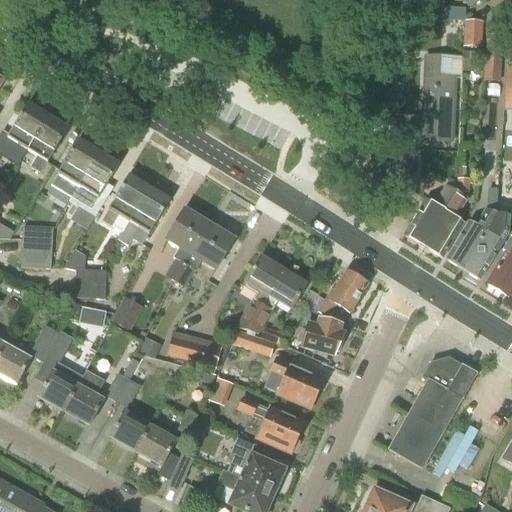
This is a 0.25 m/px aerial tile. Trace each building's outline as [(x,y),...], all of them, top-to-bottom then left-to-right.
[(460,0),(461,0),(468,8),(478,0),(460,0)] [(463,33),(463,41),(463,48),(480,49),(481,23),(463,22),(463,33)] [(482,81),(499,82),(503,38),(486,36),(482,81)] [(511,54),(506,54),(503,112),(511,112),(511,54)] [(418,125),(417,142),(451,144),(455,61),(425,59),(422,126),(418,125)] [(26,153),(47,119),(26,106),(5,141),(0,149),(0,151),(10,157),(14,151),(24,157),(26,153)] [(47,119),(26,153),(35,158),(28,169),(39,175),(45,165),(47,166),(68,131),(47,119)] [(50,186),(71,199),(98,155),(94,152),(96,147),(81,138),(78,143),(77,142),(57,176),(50,186)] [(396,142),(396,173),(412,173),(412,142),(396,142)] [(98,155),(71,199),(90,210),(96,200),(98,201),(119,167),(98,155)] [(128,178),(107,213),(101,222),(120,234),(116,241),(118,242),(149,191),(144,188),(147,181),(131,172),(128,178)] [(404,236),(422,248),(456,194),(445,187),(433,207),(425,202),(404,236)] [(149,191),(118,242),(127,248),(132,241),(141,246),(147,237),(148,237),(169,203),(149,191)] [(456,194),(422,248),(441,259),(462,225),(454,220),(466,200),(456,194)] [(445,261),(461,272),(496,216),(495,216),(485,210),(474,228),(468,224),(445,261)] [(163,278),(173,284),(207,228),(182,213),(165,242),(179,250),(173,259),(174,260),(163,278)] [(496,216),(461,272),(478,282),(501,245),(508,236),(509,217),(496,216)] [(511,216),(510,240),(502,253),(505,255),(486,286),(509,301),(511,295),(511,216)] [(0,241),(10,242),(12,234),(0,226),(0,241)] [(207,228),(173,284),(183,290),(193,273),(195,274),(201,263),(214,271),(232,242),(207,228)] [(21,241),(20,256),(51,257),(51,243),(21,241)] [(75,273),(75,287),(105,289),(105,273),(83,272),(85,258),(74,252),(62,270),(75,273)] [(51,257),(20,256),(20,269),(50,271),(51,257)] [(235,330),(246,334),(282,273),(260,259),(245,284),(242,288),(255,296),(235,330)] [(282,273),(246,334),(257,338),(277,304),(290,312),(305,287),(282,273)] [(312,306),(306,315),(316,320),(319,316),(327,321),(336,307),(349,316),(367,287),(346,273),(333,293),(332,291),(324,303),(317,298),(312,306)] [(105,289),(75,287),(74,300),(104,302),(105,289)] [(305,302),(312,306),(317,298),(310,293),(305,302)] [(142,309),(123,299),(110,323),(129,334),(142,309)] [(81,323),(105,328),(108,313),(85,308),(81,323)] [(316,320),(306,315),(298,328),(306,330),(301,349),(332,358),(335,354),(337,353),(342,344),(341,340),(343,337),(337,336),(339,327),(315,321),(316,320)] [(44,328),(28,357),(43,365),(46,359),(58,336),(44,328)] [(265,330),(261,340),(283,346),(286,337),(265,330)] [(283,346),(261,340),(261,341),(233,332),(228,347),(270,360),(274,347),(282,349),(283,346)] [(166,360),(189,366),(197,341),(197,340),(173,334),(166,360)] [(58,336),(46,359),(58,366),(59,366),(72,342),(59,335),(58,336)] [(203,369),(202,375),(215,378),(215,377),(214,376),(216,370),(221,371),(227,349),(221,348),(221,346),(197,340),(197,341),(189,366),(203,369)] [(4,348),(0,354),(0,378),(15,387),(29,362),(4,348)] [(269,374),(283,380),(276,396),(309,411),(322,382),(275,361),(269,374)] [(433,369),(429,367),(422,379),(428,383),(387,453),(421,472),(475,378),(448,362),(447,365),(433,369)] [(51,374),(37,400),(63,414),(77,388),(82,378),(59,366),(58,366),(53,375),(51,374)] [(77,388),(63,414),(88,428),(102,402),(95,398),(103,383),(86,373),(83,379),(77,388)] [(123,391),(128,382),(116,376),(104,398),(115,405),(123,391)] [(218,379),(213,394),(224,398),(229,383),(218,379)] [(128,382),(115,405),(126,411),(139,389),(128,382)] [(236,412),(262,423),(255,439),(290,455),(291,452),(295,451),(298,446),(296,441),(303,425),(268,410),(267,411),(241,400),(236,412)] [(150,428),(135,455),(160,470),(175,443),(180,445),(181,443),(185,444),(194,423),(197,418),(187,412),(172,441),(150,428)] [(109,441),(135,455),(150,428),(124,414),(109,441)] [(198,418),(197,418),(194,423),(185,444),(188,438),(199,443),(206,427),(196,422),(198,418)] [(469,442),(472,438),(458,430),(434,474),(451,483),(461,464),(470,469),(481,449),(469,442)] [(221,472),(221,474),(240,482),(272,496),(272,495),(276,494),(279,487),(277,484),(282,472),(250,458),(256,444),(238,436),(227,461),(231,463),(226,474),(221,472)] [(511,443),(501,460),(511,467),(511,443)] [(181,455),(170,477),(182,483),(193,461),(181,455)] [(240,482),(221,474),(216,484),(235,493),(229,508),(238,511),(266,511),(266,510),(272,496),(240,482)] [(0,511),(42,511),(33,506),(34,504),(0,484),(0,511)] [(363,511),(448,511),(449,510),(421,498),(417,507),(410,504),(408,509),(372,493),(363,511)]
